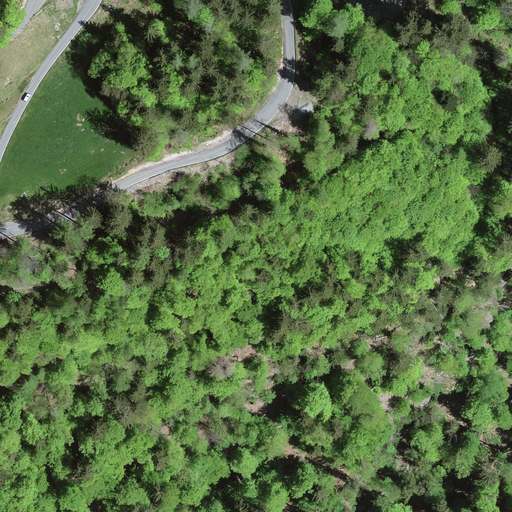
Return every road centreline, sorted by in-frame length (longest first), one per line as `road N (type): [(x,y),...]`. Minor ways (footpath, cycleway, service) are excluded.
road 1 (track): [(387,13),(383,109),(369,139),(349,155),(119,264),(65,281),(0,286)]
road 2 (unclassified): [(284,0),(288,85),(236,140),(140,176),(59,221),(0,234)]
road 3 (track): [(511,202),(482,220),(470,206),(486,84),(464,0)]
road 4 (unclassified): [(0,152),(91,0)]
